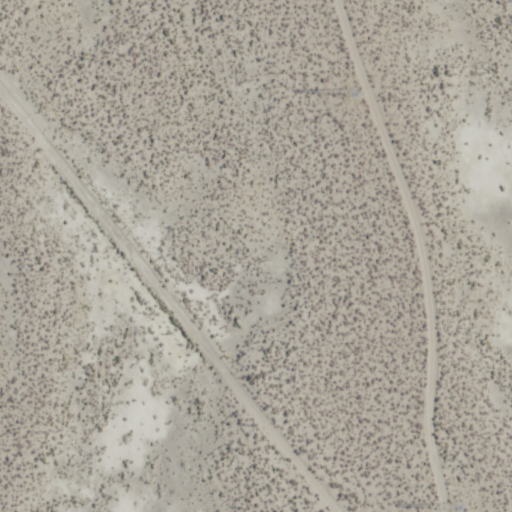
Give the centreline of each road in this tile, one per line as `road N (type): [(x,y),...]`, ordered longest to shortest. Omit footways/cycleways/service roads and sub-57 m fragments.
road 1 (track): [(340,511),(0,91)]
road 2 (track): [(342,0),(421,245),(433,314),(435,446),(448,511)]
